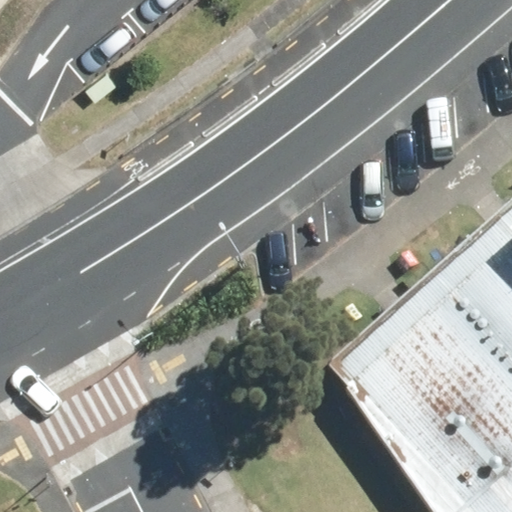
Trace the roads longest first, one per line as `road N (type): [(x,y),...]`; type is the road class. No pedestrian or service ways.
road 1 (tertiary): [(452,0),(236,181),(28,300)]
road 2 (unclassified): [(143,511),(28,300)]
